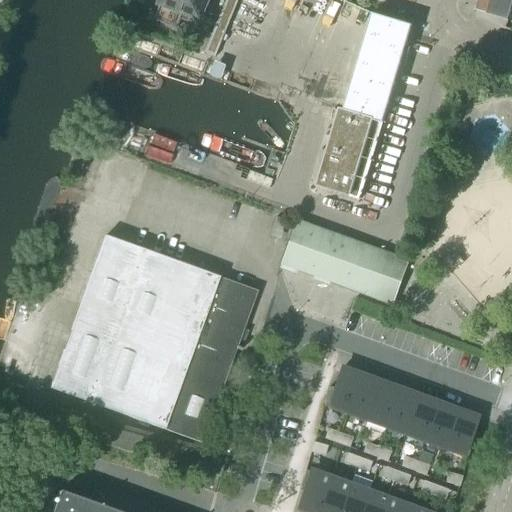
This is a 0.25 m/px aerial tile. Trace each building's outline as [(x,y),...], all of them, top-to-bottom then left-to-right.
[(208,0),(162,0),(158,12),(155,21),(177,30),(180,20),(188,23),(191,17),(200,21),(208,0)] [(505,0),(480,0),(478,1),(476,8),(477,10),(476,12),(508,22),(511,8),(511,0),(508,0),(508,1),(505,0)] [(374,15),(372,15),(370,24),(351,86),(320,189),(359,201),(390,100),(412,27),(410,26),(410,27),(393,22),(393,21),(391,20),(391,21),(373,16),(374,15)] [(214,30),(205,54),(216,58),(225,35),(214,30)] [(271,237),(282,240),(287,221),(276,218),(271,237)] [(282,266),(390,305),(392,306),(408,262),(298,222),(282,266)] [(248,289),(208,275),(104,237),(49,389),(201,444),(235,350),(240,351),(240,349),(236,347),(256,292),(248,289)] [(323,407),(346,416),(360,377),(340,370),(333,389),(328,388),(323,407)] [(346,416),(365,422),(379,384),(360,377),(346,416)] [(365,422),(383,429),(397,391),(379,384),(365,422)] [(383,429),(402,436),(417,398),(397,391),(383,429)] [(402,436),(422,443),(436,405),(417,398),(402,436)] [(422,443),(442,451),(456,412),(436,405),(422,443)] [(456,412),(442,451),(466,459),(472,439),(469,438),(476,419),(456,412)] [(104,425),(100,441),(132,449),(136,434),(104,425)] [(323,440),(336,444),(339,434),(327,430),(323,440)] [(339,434),(336,444),(348,448),(351,439),(339,434)] [(313,443),(310,453),(323,457),(326,447),(313,443)] [(362,453),(374,458),(377,448),(365,444),(362,453)] [(377,448),(374,458),(386,462),(390,453),(377,448)] [(343,464),(355,468),(358,459),(346,454),(343,464)] [(400,467),(412,472),(416,462),(403,458),(400,467)] [(358,459),(355,468),(367,473),(371,463),(358,459)] [(416,462),(412,472),(424,476),(428,467),(416,462)] [(381,478),(393,482),(397,473),(385,468),(381,478)] [(295,511),(297,511),(317,511),(329,480),(304,471),(299,491),(302,492),(295,511)] [(397,473),(393,482),(405,487),(409,477),(397,473)] [(444,483),(458,487),(461,477),(447,474),(444,483)] [(317,511),(338,511),(347,487),(329,480),(317,511)] [(419,492),(432,496),(435,487),(423,482),(419,492)] [(58,493),(51,511),(167,511),(94,485),(88,502),(60,492),(59,492),(59,493),(58,493)] [(338,511),(359,511),(366,494),(347,487),(338,511)] [(435,487),(432,496),(444,501),(447,491),(435,487)] [(359,511),(381,511),(386,501),(366,494),(359,511)] [(381,511),(404,511),(406,508),(386,501),(381,511)]
